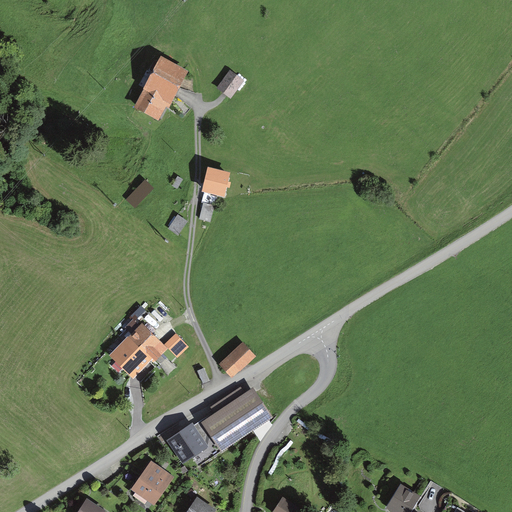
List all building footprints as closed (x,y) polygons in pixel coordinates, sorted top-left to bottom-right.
[(167,103),(185,70),(161,58),(136,105),(157,116),(165,102),(167,103)] [(220,87),(230,95),(241,80),(231,72),(220,87)] [(227,173),(209,169),(204,190),(222,194),(227,173)] [(154,186),(146,177),(133,191),(141,199),(154,186)] [(180,236),(189,221),(177,214),(168,229),(180,236)] [(142,326),(114,354),(133,374),(148,359),(151,361),(164,348),(142,326)] [(222,363),(232,374),(252,356),(242,345),(222,363)] [(253,386),(207,419),(224,443),(270,411),(253,386)] [(183,460),(205,445),(192,425),(170,439),(183,460)] [(169,476),(152,463),(132,490),(149,502),(169,476)] [(401,487),(389,505),(399,511),(407,511),(417,497),(401,487)] [(197,499),(188,511),(210,511),(213,509),(197,499)] [(274,511),(296,511),(298,509),(283,499),(274,511)] [(79,511),(102,511),(88,501),(79,511)]
